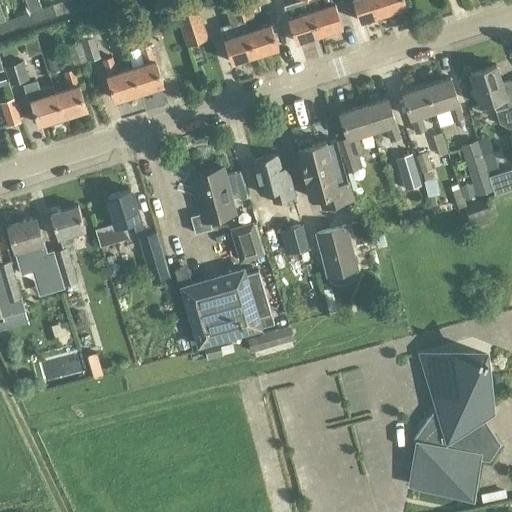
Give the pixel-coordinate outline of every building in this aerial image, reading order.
[(96,3),(95,0),(68,0),(61,2),(65,13),(73,10),(96,3)] [(352,0),(360,21),(384,14),(379,0),(352,0)] [(379,0),(384,14),(407,6),(405,0),(379,0)] [(343,27),(335,2),(311,10),(319,35),(343,27)] [(250,3),(239,6),(255,55),(279,48),(271,23),(256,28),(252,17),(254,16),(250,3)] [(53,5),(30,12),(34,23),(57,16),(53,5)] [(205,30),(197,5),(177,12),(185,36),(205,30)] [(220,27),(224,38),(223,38),(231,63),(255,55),(239,6),(229,10),(233,22),(220,27)] [(319,35),(311,10),(288,18),(296,42),(319,35)] [(30,12),(8,20),(12,31),(34,23),(30,12)] [(0,22),(0,34),(12,31),(8,20),(0,22)] [(41,52),(36,35),(24,39),(29,56),(41,52)] [(88,62),(100,58),(93,38),(82,42),(88,62)] [(300,41),(303,55),(315,52),(312,38),(300,41)] [(80,44),(68,48),(74,66),(86,62),(80,44)] [(155,60),(154,60),(150,46),(141,49),(145,63),(131,68),(139,93),(163,85),(155,60)] [(60,71),(52,50),(44,53),(52,74),(60,71)] [(115,101),(139,93),(131,68),(117,73),(112,58),(103,61),(108,75),(107,76),(115,101)] [(29,80),(22,62),(5,67),(12,86),(29,80)] [(505,98),(507,97),(496,65),(470,73),(480,105),(493,102),(496,111),(508,107),(505,98)] [(64,73),(69,88),(55,93),(63,117),(87,110),(79,85),(78,85),(73,71),(64,73)] [(450,78),(426,86),(435,110),(449,106),(453,121),(463,118),(457,103),(458,102),(450,78)] [(39,125),(63,117),(55,93),(41,97),(36,83),(27,86),(31,100),(39,125)] [(416,133),(425,130),(420,115),(435,110),(426,86),(403,93),(410,118),(411,118),(416,133)] [(388,98),(364,106),(371,131),(386,126),(391,141),(400,138),(395,123),(396,123),(388,98)] [(8,126),(21,122),(14,100),(1,104),(8,126)] [(357,135),(371,131),(364,106),(340,113),(347,138),(337,141),(346,172),(359,169),(354,153),(362,151),(357,135)] [(346,172),(337,141),(337,138),(298,149),(303,166),(306,180),(307,180),(312,199),(320,197),(323,208),(352,201),(348,183),(349,183),(346,172)] [(461,145),(473,183),(476,195),(493,190),(487,171),(482,156),(478,140),(461,145)] [(425,145),(437,188),(448,185),(435,142),(425,145)] [(416,156),(422,174),(423,173),(431,171),(432,170),(426,153),(416,156)] [(482,156),(487,171),(497,168),(493,153),(482,156)] [(289,175),(283,176),(277,154),(253,161),(262,195),(270,192),(273,203),(295,198),(289,175)] [(395,159),(404,189),(421,184),(411,154),(395,159)] [(209,220),(234,213),(222,168),(191,177),(201,214),(190,217),(195,234),(212,230),(209,220)] [(511,171),(490,179),(495,196),(511,190),(511,171)] [(459,209),(467,206),(460,187),(452,190),(459,209)] [(139,219),(140,218),(131,190),(108,197),(116,226),(126,223),(129,232),(141,228),(139,219)] [(485,200),(465,207),(470,221),(490,213),(485,200)] [(72,233),(85,229),(78,205),(50,214),(58,237),(59,237),(62,245),(74,241),(72,233)] [(51,291),(67,286),(56,251),(45,254),(42,242),(43,242),(36,218),(8,226),(15,250),(29,246),(34,261),(41,260),(51,291)] [(264,256),(254,222),(230,229),(240,263),(264,256)] [(288,228),(295,253),(309,250),(302,225),(288,228)] [(329,276),(331,279),(334,282),(337,283),(341,283),(349,281),(352,279),(355,277),(356,273),(356,269),(356,268),(357,268),(346,226),(317,233),(328,275),(329,275),(329,276)] [(363,228),(352,231),(356,247),(367,244),(363,228)] [(168,277),(165,270),(153,232),(144,235),(150,254),(143,256),(151,282),(168,277)] [(66,248),(56,251),(67,286),(77,283),(66,248)] [(0,301),(0,303),(0,309),(3,318),(25,311),(21,298),(10,263),(2,265),(0,257),(0,301)] [(174,271),(179,284),(191,280),(189,274),(191,273),(190,268),(184,265),(179,267),(180,269),(174,271)] [(245,275),(243,269),(181,287),(198,346),(274,324),(258,271),(245,275)] [(294,339),(290,328),(265,335),(269,347),(294,339)] [(439,406),(415,439),(419,442),(410,485),(471,498),(480,459),(489,461),(503,444),(497,434),(493,437),(488,428),(491,426),(486,417),(494,412),(491,360),(483,353),(423,356),(439,406)]
